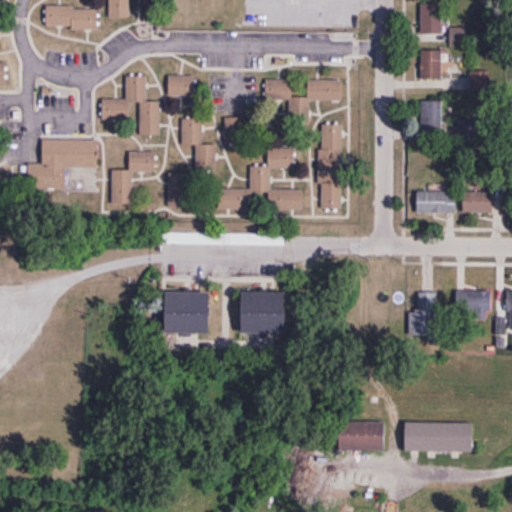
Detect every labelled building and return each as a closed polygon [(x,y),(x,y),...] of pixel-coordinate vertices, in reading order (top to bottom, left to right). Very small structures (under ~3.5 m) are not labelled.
[(109,0),(109,17),(130,18),(130,0),(109,0)] [(421,33),(442,33),(442,3),(421,3),(421,33)] [(47,28),(98,28),(98,6),(47,6),(47,28)] [(421,80),(442,80),(442,51),(421,51),(421,80)] [(491,73),(474,73),(474,91),(491,91),(491,73)] [(161,136),(161,102),(147,102),(147,76),(127,76),(127,100),(103,100),(103,120),(130,120),(130,104),(140,104),(140,136),(161,136)] [(193,96),(193,77),(170,77),(170,89),(178,89),(178,96),(193,96)] [(309,79),(308,97),(295,96),(296,80),(267,79),(266,100),(290,101),(290,118),(309,118),(309,100),(342,101),(343,80),(309,79)] [(421,102),(421,131),(443,131),(443,102),(421,102)] [(217,145),(203,145),(203,120),(183,120),(183,146),(196,146),(196,171),(216,172),(217,145)] [(343,124),(322,124),(321,209),(342,210),(343,124)] [(303,189),(271,189),(271,168),(294,168),(295,143),(269,143),(269,165),(251,165),(251,194),(269,194),(269,210),(303,210),(303,189)] [(113,171),(113,205),(133,205),(133,173),(156,173),(156,152),(130,152),(130,171),(113,171)] [(0,207),(9,207),(9,174),(0,173),(0,207)] [(494,215),(494,191),(464,191),(464,215),(494,215)] [(457,213),(457,192),(418,192),(418,213),(457,213)] [(491,291),(457,291),(457,320),(491,321),(491,291)] [(212,334),(212,292),(166,292),(166,334),(212,334)] [(288,293),(224,292),(223,334),(288,334),(288,293)] [(410,312),(410,336),(437,336),(437,292),(419,292),(419,312),(410,312)] [(340,421),(385,421),(385,449),(340,449),(340,421)] [(407,422),(474,423),(473,451),(406,450),(407,422)] [(308,449),(327,449),(327,478),(308,477),(308,449)]
